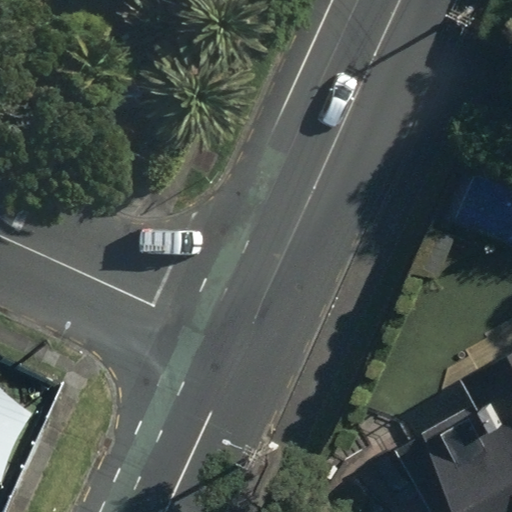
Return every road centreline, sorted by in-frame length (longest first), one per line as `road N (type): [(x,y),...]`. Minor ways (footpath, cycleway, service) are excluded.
road 1 (secondary): [(226,342),(383,0)]
road 2 (tertiary): [(226,342),(0,238)]
road 3 (secondary): [(158,511),(226,342)]
